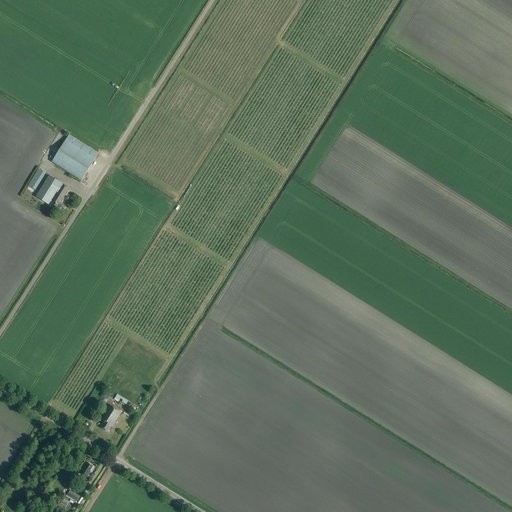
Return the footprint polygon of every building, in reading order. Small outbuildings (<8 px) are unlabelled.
[(81,181),(95,159),(98,154),(69,136),(52,163),(81,181)] [(37,189),(48,172),(40,167),(30,185),(37,189)] [(61,203),(70,188),(49,175),(36,197),(48,205),(51,200),(54,202),(51,207),(55,209),(56,209),(59,211),(62,206),(65,208),(66,206),(61,203)] [(134,405),(117,395),(114,400),(118,403),(120,399),(123,401),(121,403),(126,405),(126,404),(129,406),(128,407),(131,409),(134,405)] [(96,413),(102,403),(95,399),(89,409),(96,413)] [(112,427),(121,412),(109,405),(100,419),(104,421),(100,427),(108,432),(111,426),(112,427)] [(91,472),(94,467),(88,463),(85,468),(84,467),(80,474),(84,476),(82,479),(85,481),(86,478),(87,478),(91,471),(91,472)] [(77,502),(80,497),(70,491),(67,496),(77,502)] [(30,511),(33,507),(28,503),(24,507),(30,511)]
